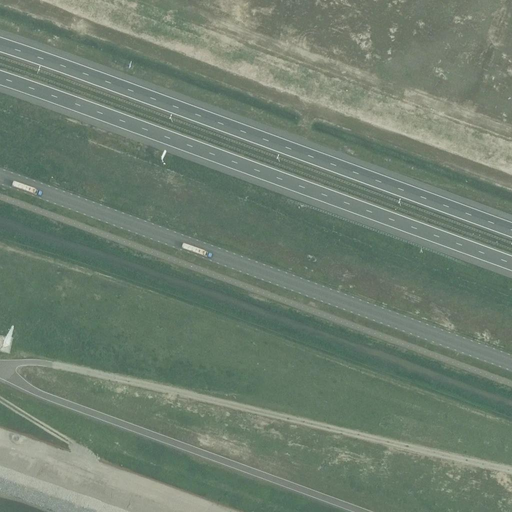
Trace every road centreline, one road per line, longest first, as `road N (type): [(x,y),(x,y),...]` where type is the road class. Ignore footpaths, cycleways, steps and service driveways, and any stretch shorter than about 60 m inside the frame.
road 1 (trunk): [(0,78),(511,264)]
road 2 (trunk): [(511,230),(0,45)]
road 3 (tertiary): [(0,177),(511,361)]
